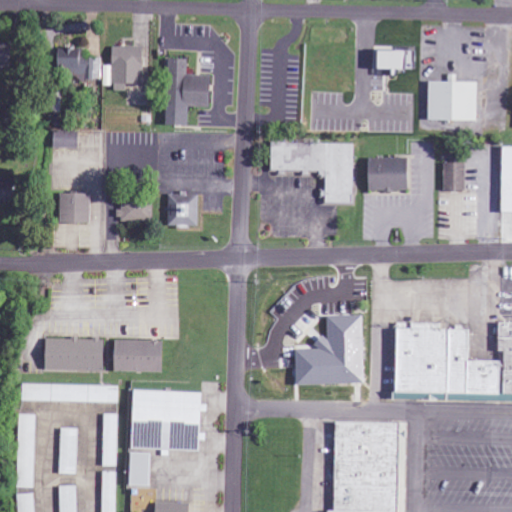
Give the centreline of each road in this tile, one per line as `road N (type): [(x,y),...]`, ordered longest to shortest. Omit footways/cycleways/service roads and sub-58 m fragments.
road 1 (residential): [(252,0),(233,511)]
road 2 (residential): [(511,15),(0,5)]
road 3 (residential): [(511,256),(0,264)]
